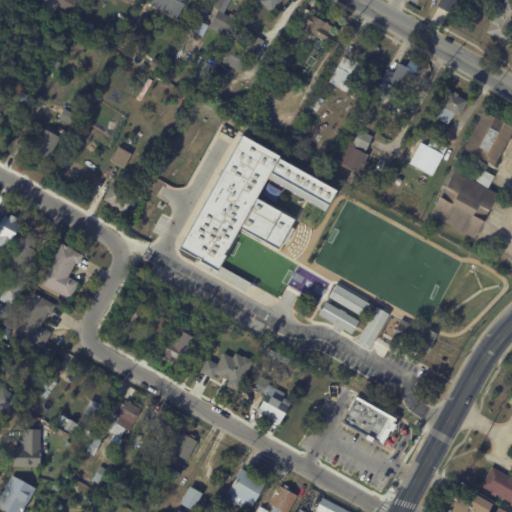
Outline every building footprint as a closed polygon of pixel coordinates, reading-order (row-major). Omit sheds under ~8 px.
[(73,0),(68,11),(56,5),(51,15),(37,7),(40,0),(73,0)] [(148,3),(149,0),(186,0),(176,19),(148,3)] [(228,0),(222,13),(234,19),(226,34),(209,24),(217,10),(206,4),(208,0),(228,0)] [(276,0),(271,10),(255,0),(276,0)] [(457,0),(449,15),(436,8),(440,0),(457,0)] [(507,0),(511,2),(511,47),(511,49),(485,33),(495,17),(490,14),(496,2),(502,5),(505,0),(507,0)] [(303,9),(308,11),(303,21),(297,18),(301,8),(303,9)] [(315,18),(323,22),(324,21),(327,23),(327,24),(332,27),(324,41),(303,30),(306,24),(303,22),(307,15),(310,17),(311,15),(315,18)] [(208,26),(202,37),(193,32),(199,20),(208,26)] [(297,37),(286,57),(279,54),(291,33),(297,37)] [(264,41),(258,52),(255,50),(249,62),(247,62),(241,73),(222,62),(230,48),(240,53),(251,34),(264,41)] [(312,51),(317,39),(323,42),(318,53),(312,51)] [(277,70),(271,66),(276,56),(282,60),(277,70)] [(346,58),(353,63),(352,65),(361,70),(355,79),(348,75),(345,79),(352,83),(346,93),(328,82),(336,67),(337,67),(342,56),(346,58)] [(151,57),(160,61),(156,69),(147,65),(151,57)] [(398,63),(413,72),(401,92),(397,90),(390,102),(373,92),(386,70),(392,73),(398,63)] [(329,64),(335,67),(331,73),(326,70),(329,64)] [(282,73),(280,80),(271,79),(272,71),(282,73)] [(142,97),(139,101),(135,98),(147,78),(152,81),(142,97)] [(322,79),(332,85),(327,94),(317,88),(322,79)] [(54,101),(44,96),(52,81),(62,86),(54,101)] [(22,107),(8,100),(14,89),(27,96),(22,107)] [(467,101),(460,115),(455,113),(449,125),(437,118),(443,107),(440,106),(448,91),(467,101)] [(374,105),(365,122),(359,118),(367,102),(374,105)] [(422,113),(425,107),(433,110),(430,117),(422,113)] [(57,119),(62,108),(73,114),(68,124),(57,119)] [(511,128),(511,130),(492,166),(462,149),(482,112),(511,128)] [(372,136),(363,153),(367,155),(364,161),(367,162),(364,169),(361,168),(358,173),(336,162),(353,127),(372,136)] [(43,129),(58,137),(46,161),(29,152),(42,129),(43,129)] [(431,175),(442,154),(419,142),(408,163),(431,175)] [(281,254),(246,233),(222,275),(186,254),(249,143),(345,197),(336,213),(275,179),(260,205),(297,226),(281,254)] [(131,154),(123,168),(111,161),(119,148),(131,154)] [(493,176),(486,188),(497,194),(473,238),(429,214),(452,170),(474,182),(481,169),(493,176)] [(399,186),(389,180),(392,174),(402,181),(399,186)] [(101,199),(110,184),(127,194),(128,193),(131,195),(130,196),(131,197),(124,209),(121,207),(119,211),(108,205),(109,204),(101,199)] [(5,251),(0,248),(0,219),(2,215),(7,217),(9,215),(16,218),(14,221),(20,224),(5,251)] [(38,242),(33,251),(36,252),(28,269),(24,267),(19,275),(8,268),(12,261),(11,260),(25,234),(38,241),(38,242)] [(81,257),(77,265),(74,263),(66,277),(77,283),(68,299),(38,283),(59,243),(82,255),(81,257)] [(352,291),(340,284),(348,271),(372,286),(365,298),(352,291)] [(14,276),(27,282),(14,307),(0,300),(0,289),(2,285),(6,287),(12,275),(14,276)] [(327,299),(362,314),(368,301),(333,286),(327,299)] [(53,306),(49,314),(46,313),(39,327),(49,332),(41,349),(10,332),(32,293),(54,305),(53,306)] [(128,331),(122,328),(139,296),(146,299),(128,331)] [(178,308),(183,300),(191,304),(187,313),(178,308)] [(317,314),(352,332),(358,320),(324,302),(317,314)] [(162,335),(153,330),(160,316),(172,323),(164,336),(162,335)] [(419,329),(425,332),(426,329),(436,334),(431,344),(432,344),(427,354),(392,336),(400,319),(419,329)] [(238,340),(232,336),(237,329),(243,333),(238,340)] [(180,366),(161,356),(163,352),(161,351),(166,341),(172,345),(179,332),(193,340),(186,353),(186,354),(180,366)] [(293,368),(266,354),(270,346),(297,360),(293,368)] [(229,390),(217,383),(230,359),(244,367),(231,391),(229,390)] [(53,371),(62,378),(46,396),(37,388),(53,371)] [(266,380),(269,382),(267,385),(284,394),(282,398),(290,402),(280,421),(257,409),(265,394),(263,392),(263,391),(254,387),(260,376),(266,380)] [(0,411),(0,385),(7,378),(16,385),(8,395),(17,402),(5,416),(0,411)] [(357,397),(395,419),(380,446),(341,423),(357,397)] [(87,437),(71,429),(69,433),(61,429),(67,419),(75,424),(89,400),(103,408),(87,437)] [(139,410),(127,431),(124,430),(119,438),(109,433),(114,424),(111,422),(124,400),(128,403),(139,410)] [(156,418),(171,427),(162,442),(150,436),(150,437),(145,434),(146,433),(140,429),(146,419),(152,422),(154,418),(156,418)] [(39,436),(39,468),(10,467),(10,448),(19,448),(19,441),(22,441),(22,429),(39,430),(39,436)] [(96,449),(90,445),(97,431),(103,434),(96,449)] [(137,435),(141,437),(136,446),(131,442),(136,434),(137,435)] [(191,436),(194,437),(192,440),(196,442),(185,461),(171,454),(182,434),(188,437),(190,435),(191,436)] [(153,445),(148,454),(138,449),(145,436),(155,441),(153,445)] [(109,450),(106,448),(111,439),(120,444),(115,453),(109,450)] [(104,470),(97,484),(90,481),(98,466),(104,470)] [(168,467),(179,473),(174,482),(163,476),(167,467),(168,467)] [(511,479),(511,507),(509,506),(510,504),(496,496),(495,497),(490,494),(491,493),(480,487),(491,467),(511,479)] [(242,470),(264,483),(250,507),(247,505),(245,509),(224,497),(240,469),(242,470)] [(13,477),(34,489),(21,511),(3,511),(0,510),(0,493),(10,476),(13,477)] [(296,496),(287,511),(270,511),(273,507),(268,505),(279,486),(281,487),(283,484),(288,487),(287,491),(296,496)] [(396,487),(393,492),(388,490),(391,484),(396,487)] [(190,489),(200,494),(190,511),(178,505),(187,487),(190,489)] [(493,511),(496,508),(503,511),(471,511),(466,509),(464,511),(445,511),(453,497),(467,505),(472,496),(490,505),(486,511),(493,511)] [(315,511),(322,498),(348,511),(315,511)]
